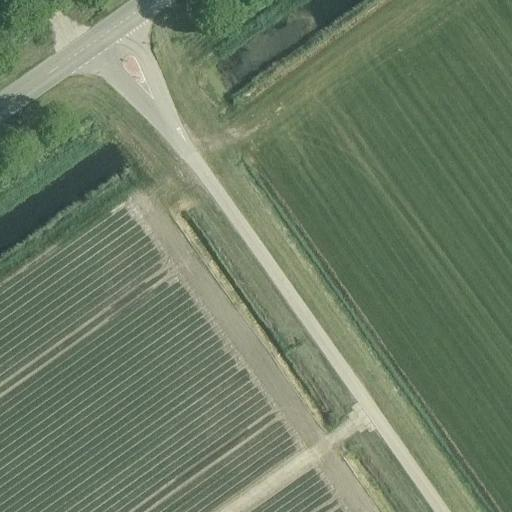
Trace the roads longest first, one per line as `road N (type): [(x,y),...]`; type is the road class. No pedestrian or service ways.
road 1 (unclassified): [(440,511),(103,36)]
road 2 (unclassified): [(0,109),(103,36)]
